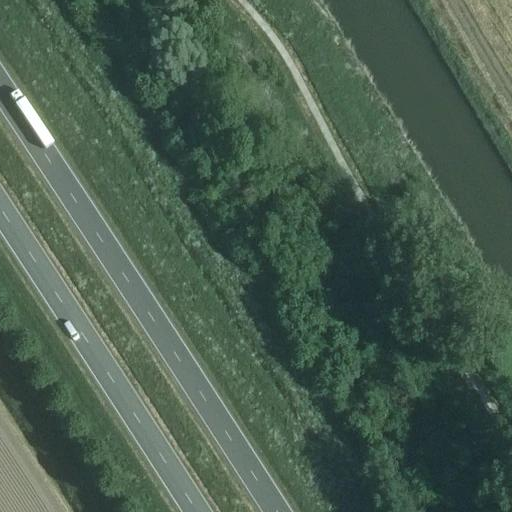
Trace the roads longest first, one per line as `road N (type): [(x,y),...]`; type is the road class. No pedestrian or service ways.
road 1 (trunk): [(275,511),(0,71)]
road 2 (trunk): [(0,215),(194,511)]
